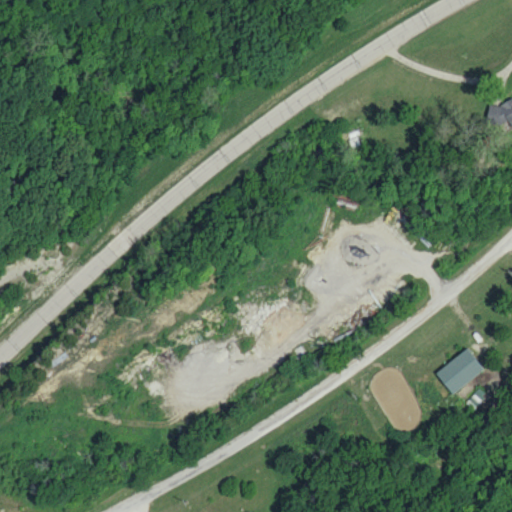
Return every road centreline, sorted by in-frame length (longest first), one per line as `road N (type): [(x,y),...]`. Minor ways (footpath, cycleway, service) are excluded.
road 1 (secondary): [(0,357),(161,208),(255,134),(458,0)]
road 2 (residential): [(114,511),(246,441),(351,370),(511,236)]
